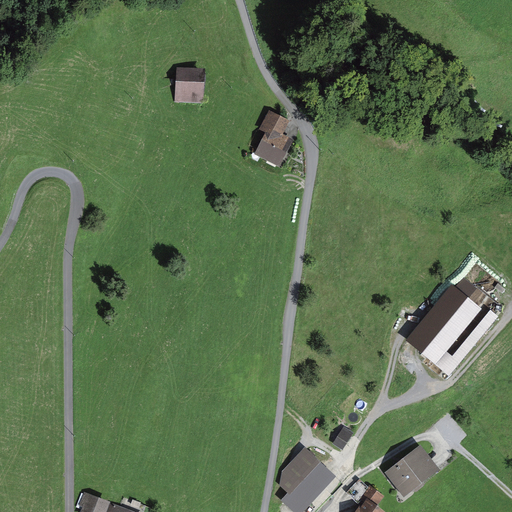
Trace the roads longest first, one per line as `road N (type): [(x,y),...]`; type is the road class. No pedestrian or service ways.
road 1 (unclassified): [(239,0),(261,65),(311,147),(264,511)]
road 2 (unclassified): [(71,511),(69,239),(76,181),(66,169),(31,176),(0,241)]
